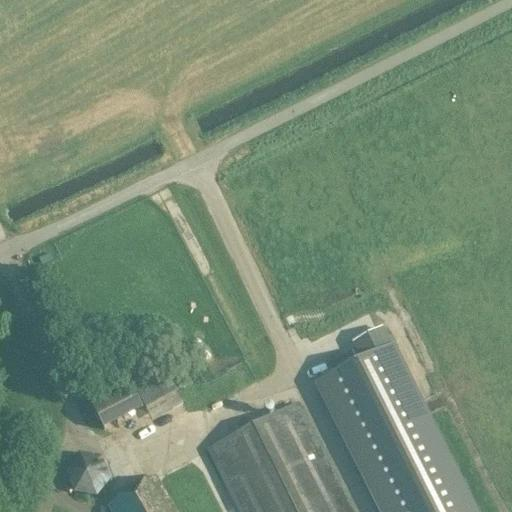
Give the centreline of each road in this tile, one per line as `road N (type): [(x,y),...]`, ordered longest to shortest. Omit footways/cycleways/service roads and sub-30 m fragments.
road 1 (unclassified): [(0,245),(367,68),(511,15)]
road 2 (track): [(0,230),(74,423),(149,438)]
